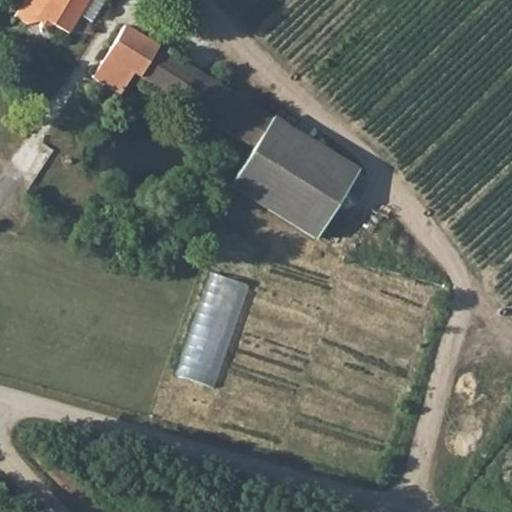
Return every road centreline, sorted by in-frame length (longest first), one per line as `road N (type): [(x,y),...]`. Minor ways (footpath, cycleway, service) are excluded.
road 1 (unclassified): [(0,395),(399,511)]
road 2 (unknown): [(0,192),(71,83)]
